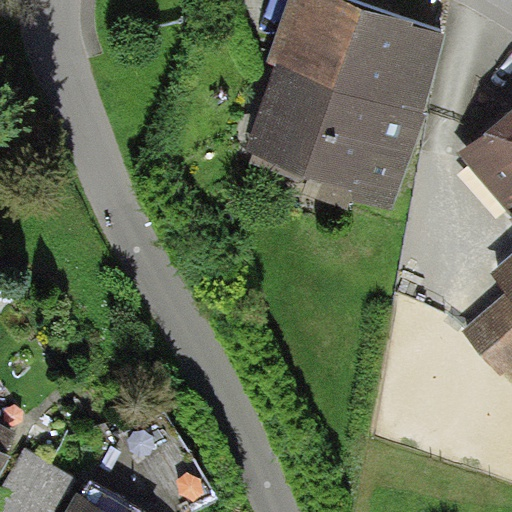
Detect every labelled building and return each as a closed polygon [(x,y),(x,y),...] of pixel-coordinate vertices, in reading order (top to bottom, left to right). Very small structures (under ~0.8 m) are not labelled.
[(413,0),(284,0),(244,129),(309,150),(301,175),(348,190),(350,185),(393,199),(450,14),(413,3),(413,0)] [(511,91),(456,140),(511,203),(511,242),(492,260),(510,280),(511,282),(511,91)] [(511,359),(511,282),(510,280),(462,322),(502,369),(511,359)] [(17,419),(0,409),(0,459),(15,432),(10,430),(17,419)] [(81,471),(25,440),(0,484),(0,502),(17,511),(57,511),(80,473),(81,471)] [(147,511),(80,473),(57,511),(147,511)]
